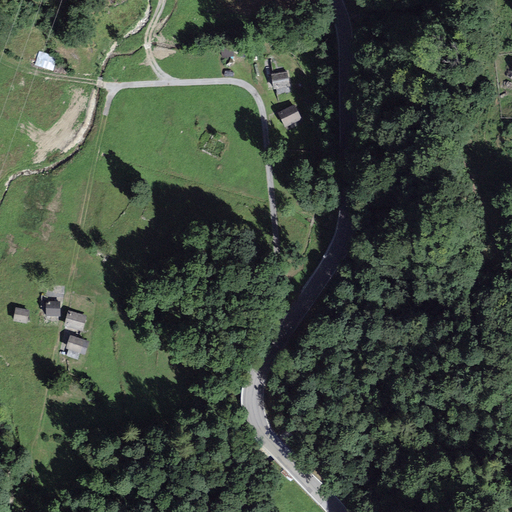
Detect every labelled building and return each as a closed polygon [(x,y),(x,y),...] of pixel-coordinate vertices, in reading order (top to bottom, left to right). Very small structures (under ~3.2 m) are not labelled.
[(232,47),(220,49),(221,59),(233,58),(232,47)] [(290,91),(286,75),(272,78),(275,89),(278,88),(280,93),(290,91)] [(300,120),(293,108),(279,116),(286,127),(300,120)] [(59,304),(47,304),(47,317),(59,316),(59,304)] [(27,313),(16,311),(15,322),(26,324),(27,313)] [(85,318),(68,314),(65,327),(82,331),(85,318)] [(87,344),(71,339),(67,350),(84,355),(87,344)]
